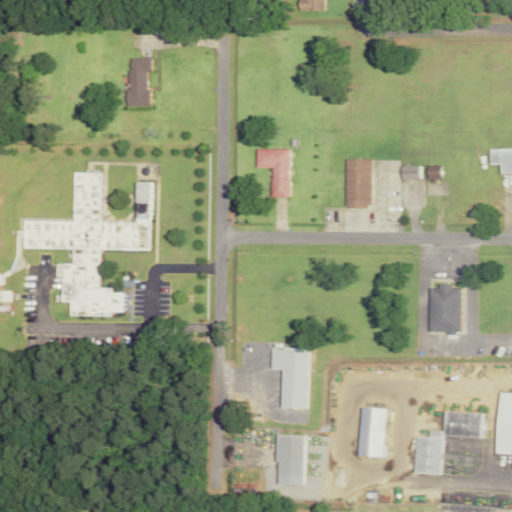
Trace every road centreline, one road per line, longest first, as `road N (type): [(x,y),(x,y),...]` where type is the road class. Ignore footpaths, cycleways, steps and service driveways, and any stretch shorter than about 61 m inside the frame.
road 1 (residential): [(218,379),(223,55),(203,25)]
road 2 (residential): [(511,237),(220,236)]
